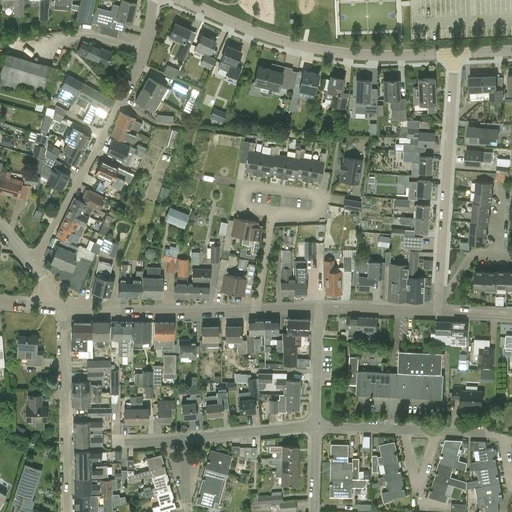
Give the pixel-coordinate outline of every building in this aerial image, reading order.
[(1,0),(2,8),(14,8),(14,17),(24,16),(24,7),(23,0),(1,0)] [(49,0),(39,0),(39,20),(48,20),(48,8),(49,8),(49,0)] [(54,0),(54,5),(60,5),(59,10),(71,11),(71,0),(54,0)] [(93,0),(80,0),(76,19),(89,22),(93,0)] [(94,6),(90,22),(101,25),(119,30),(124,31),(126,23),(131,24),(137,3),(124,0),(121,0),(120,5),(112,4),(110,10),(94,6)] [(170,36),(181,42),(174,57),(184,61),(192,44),(185,40),(189,30),(175,24),(170,36)] [(101,25),(99,33),(117,38),(119,30),(101,25)] [(201,35),(196,47),(194,51),(204,55),(200,65),(210,69),(215,58),(209,56),(216,41),(201,35)] [(77,53),(106,66),(112,53),(89,43),(87,47),(81,44),(77,53)] [(221,60),(230,64),(225,75),(237,79),(242,67),(236,65),(241,52),(227,46),(221,60)] [(0,86),(19,92),(20,90),(49,99),(58,70),(50,67),(6,53),(0,71),(0,86)] [(175,78),(179,70),(167,64),(163,73),(175,78)] [(279,65),(277,71),(258,66),(253,84),(278,90),(279,87),(287,89),(292,68),(279,65)] [(320,94),(314,93),(319,74),(303,71),(302,78),(296,76),(292,92),(313,96),(312,102),(318,103),(320,94)] [(470,92),(470,98),(477,98),(477,92),(483,91),(482,73),(477,74),(476,75),(476,77),(469,77),(470,92)] [(487,73),(482,73),(483,91),(489,91),(489,101),(503,100),(503,90),(496,90),(496,76),(488,76),(488,75),(487,73)] [(60,98),(71,104),(83,83),(68,75),(57,95),(60,97),(60,98)] [(330,76),(327,91),(325,91),(324,98),(331,100),(329,106),(345,109),(348,93),(342,92),(344,79),(330,76)] [(149,77),(142,89),(159,98),(166,87),(149,77)] [(413,105),(426,104),(427,112),(435,112),(434,78),(417,79),(418,86),(412,86),(413,105)] [(356,80),(355,101),(365,101),(365,113),(376,113),(376,101),(369,101),(370,81),(356,80)] [(398,80),(383,81),(383,100),(391,100),(391,120),(406,120),(405,97),(399,98),(398,80)] [(188,89),(173,82),(171,88),(185,95),(188,89)] [(87,102),(91,104),(98,92),(83,83),(71,104),(67,111),(75,115),(81,106),(84,108),(87,102)] [(199,91),(193,88),(187,99),(194,102),(199,91)] [(152,111),(159,98),(142,89),(135,101),(152,111)] [(92,118),(98,108),(106,113),(113,100),(98,92),(91,104),(82,120),(91,125),(94,119),(92,118)] [(294,111),(298,95),(292,94),(288,110),(294,111)] [(55,105),(53,113),(55,113),(63,117),(66,110),(55,105)] [(214,109),(210,117),(223,123),(226,114),(214,109)] [(53,118),(52,119),(60,123),(63,117),(55,113),(53,118)] [(141,124),(134,120),(134,119),(120,113),(115,124),(130,130),(131,128),(138,131),(141,124)] [(43,123),(41,130),(46,132),(47,133),(50,125),(53,118),(45,115),(43,123)] [(172,123),(173,116),(157,115),(156,121),(172,123)] [(467,143),(480,143),(486,144),(486,143),(492,143),(493,140),(498,140),(499,131),(502,132),(503,132),(503,124),(491,123),(491,129),(487,128),(480,128),(468,127),(467,143)] [(129,133),(130,130),(115,124),(110,136),(125,142),(126,139),(133,142),(136,136),(129,133)] [(337,125),(333,129),(337,134),(341,131),(337,125)] [(419,128),(406,127),(400,127),(398,137),(406,137),(406,138),(418,139),(417,145),(433,146),(433,133),(419,132),(419,128)] [(167,147),(173,149),(178,132),(172,130),(167,147)] [(27,141),(36,144),(46,147),(47,143),(49,137),(30,131),(27,141)] [(74,138),(70,136),(66,134),(63,140),(68,142),(84,150),(91,137),(78,131),(74,138)] [(106,154),(122,162),(119,169),(127,172),(133,174),(135,175),(137,170),(127,166),(133,152),(143,157),(145,153),(135,149),(130,147),(113,139),(106,154)] [(76,166),(84,150),(68,142),(64,150),(67,152),(64,160),(76,166)] [(60,150),(47,143),(46,147),(45,154),(55,159),(60,150)] [(252,175),(257,176),(261,154),(253,152),(255,143),(250,143),(245,171),(253,172),(252,175)] [(403,151),(415,151),(416,144),(403,143),(403,151)] [(32,156),(39,159),(44,160),(45,154),(46,147),(36,144),(32,156)] [(135,149),(145,153),(147,148),(145,147),(137,144),(136,147),(135,149)] [(263,174),(270,176),(275,146),(275,147),(271,146),(269,155),(261,154),(257,176),(262,177),(263,174)] [(277,178),(282,179),(286,157),(278,155),(280,147),(275,146),(270,176),(271,174),(278,176),(277,178)] [(288,177),(295,179),(300,149),(300,150),(296,150),(294,158),(286,157),(282,179),(287,180),(288,177)] [(302,181),(307,182),(311,160),(303,158),(305,150),(300,149),(295,179),(296,177),(303,179),(302,181)] [(492,152),(482,151),(466,150),(465,165),(481,166),(482,162),(492,163),(492,152)] [(418,176),(419,173),(431,174),(432,158),(420,157),(421,152),(415,151),(403,151),(403,161),(412,161),(410,175),(418,176)] [(319,162),(311,160),(307,182),(312,183),(313,181),(320,182),(326,154),(321,153),(319,162)] [(40,179),(46,182),(62,191),(70,176),(63,172),(66,166),(55,159),(45,154),(44,160),(41,174),(40,176),(41,177),(40,177),(40,179)] [(341,165),(340,172),(342,172),(340,181),(358,184),(362,161),(344,158),(343,165),(341,165)] [(509,173),(509,166),(509,159),(497,158),(496,173),(509,173)] [(33,172),(41,174),(44,160),(39,159),(36,159),(33,172)] [(95,174),(112,182),(111,185),(125,191),(133,174),(127,172),(124,179),(115,175),(118,169),(101,161),(95,174)] [(0,192),(18,198),(18,197),(26,199),(30,187),(22,184),(23,182),(10,178),(11,173),(7,172),(6,174),(0,172),(0,192)] [(40,182),(40,179),(40,177),(24,174),(24,183),(25,184),(35,186),(34,188),(39,189),(39,182),(40,182)] [(417,181),(417,182),(408,181),(408,175),(398,175),(397,183),(403,183),(403,187),(417,188),(416,196),(429,197),(430,181),(417,181)] [(476,182),(475,192),(492,194),(492,183),(476,182)] [(86,189),(81,202),(93,208),(99,211),(105,198),(86,189)] [(475,192),(475,202),(489,204),(490,204),(491,204),(492,194),(475,192)] [(88,218),(93,208),(81,202),(73,198),(68,209),(88,218)] [(359,211),(361,201),(344,198),(342,209),(359,211)] [(407,210),(408,199),(395,198),(394,208),(407,210)] [(474,202),(473,212),(489,214),(490,204),(489,204),(475,202),(474,202)] [(415,204),(415,218),(428,218),(429,205),(415,204)] [(189,215),(169,207),(164,220),(183,228),(189,215)] [(68,209),(64,217),(79,224),(84,226),(88,218),(68,209)] [(33,218),(39,220),(42,212),(36,210),(33,218)] [(488,224),(489,214),(473,212),(472,222),(472,223),(487,224),(488,224)] [(106,214),(102,225),(109,228),(114,217),(106,214)] [(78,226),(79,224),(64,217),(60,227),(80,236),(83,228),(78,226)] [(400,224),(414,225),(414,232),(427,233),(428,218),(415,218),(400,217),(400,224)] [(234,236),(242,238),(245,220),(234,218),(233,223),(227,222),(221,256),(228,257),(231,239),(233,239),(234,238),(234,236)] [(252,242),(250,254),(257,256),(262,229),(256,228),(257,223),(247,221),(247,220),(245,220),(242,238),(250,239),(250,240),(251,242),(252,242)] [(486,234),(487,224),(472,223),(472,222),(471,222),(470,233),(486,234)] [(105,236),(109,228),(102,225),(98,233),(105,236)] [(76,243),(80,236),(60,227),(56,236),(70,242),(71,241),(76,243)] [(400,236),(403,236),(413,236),(413,230),(390,229),(390,235),(393,235),(392,237),(400,238),(400,236)] [(485,244),(486,234),(470,233),(469,243),(485,244)] [(377,246),(387,247),(388,237),(379,236),(377,246)] [(403,237),(403,247),(420,248),(421,238),(403,237)] [(104,238),(103,241),(101,245),(99,251),(108,255),(114,243),(104,238)] [(72,259),(75,253),(77,247),(60,240),(58,246),(51,263),(72,271),(76,260),(72,259)] [(98,253),(99,251),(101,245),(96,243),(90,240),(86,248),(98,253)] [(307,242),(307,255),(316,256),(316,242),(307,242)] [(219,246),(211,245),(210,262),(219,262),(219,246)] [(165,248),(162,260),(168,262),(166,271),(173,273),(174,270),(177,270),(179,259),(175,258),(177,251),(169,249),(165,248)] [(293,279),(291,279),(291,268),(290,268),(290,250),(281,250),(281,262),(280,262),(280,279),(280,296),(293,296),(293,279)] [(409,251),(408,251),(408,264),(407,264),(405,301),(422,302),(423,278),(417,277),(418,251),(409,250),(409,251)] [(191,263),(200,263),(200,251),(191,251),(191,263)] [(389,276),(387,301),(405,302),(405,301),(407,264),(390,263),(390,252),(385,252),(384,266),(389,266),(389,276)] [(226,270),(228,257),(221,256),(216,286),(222,287),(221,292),(231,294),(232,295),(236,275),(228,274),(227,272),(226,270)] [(343,256),(343,271),(351,271),(351,270),(354,270),(355,256),(343,256)] [(188,260),(179,259),(177,270),(177,276),(174,278),(174,282),(173,298),(187,299),(187,283),(188,260)] [(430,269),(430,259),(421,259),(421,269),(430,269)] [(114,280),(108,279),(112,264),(99,261),(95,276),(91,292),(110,296),(114,280)] [(306,296),(306,279),(306,266),(305,266),(305,261),(293,261),(293,268),(293,279),(293,296),(306,296)] [(333,296),(334,294),(341,294),(341,268),(333,268),(333,261),(324,261),(324,287),(326,287),(326,294),(327,294),(328,296),(333,296)] [(373,290),(373,279),(379,279),(379,261),(370,261),(369,264),(369,271),(358,270),(358,276),(352,276),(352,284),(358,285),(358,290),(373,290)] [(119,270),(119,282),(118,282),(118,297),(129,298),(130,282),(125,282),(126,271),(128,271),(128,264),(121,264),(121,270),(119,270)] [(243,277),(236,275),(232,295),(233,295),(233,294),(243,296),(244,291),(250,292),(255,265),(248,264),(246,274),(245,274),(243,275),(243,277)] [(147,277),(143,277),(142,298),(162,298),(162,278),(159,277),(160,267),(147,267),(147,277)] [(192,283),(187,283),(187,299),(208,299),(208,284),(210,284),(211,269),(192,269),(192,283)] [(135,270),(135,279),(133,279),(133,282),(130,282),(129,298),(142,298),(143,277),(143,271),(135,270)] [(475,271),(474,289),(485,290),(486,272),(475,271)] [(485,290),(496,290),(497,271),(496,271),(496,272),(486,272),(485,290)] [(496,289),(507,289),(508,272),(497,271),(496,290),(496,289)] [(349,340),(361,341),(362,317),(347,316),(346,330),(349,330),(349,333),(339,332),(338,338),(349,338),(349,340)] [(366,334),(366,331),(376,331),(377,318),(362,317),(361,341),(373,341),(374,334),(366,334)] [(246,340),(246,352),(254,352),(253,336),(263,335),(263,319),(248,319),(248,334),(246,334),(246,340)] [(278,319),(263,319),(263,335),(264,335),(264,352),(270,352),(270,344),(269,335),(278,335),(278,319)] [(281,332),(282,339),(283,351),(283,352),(283,360),(283,366),(296,366),(297,346),(300,346),(301,334),(307,334),(308,320),(287,319),(286,332),(281,332)] [(87,339),(92,339),(92,322),(71,322),(71,339),(70,339),(70,351),(87,352),(87,339)] [(104,346),(105,339),(109,340),(109,322),(92,322),(92,339),(96,339),(96,346),(104,346)] [(142,347),(142,343),(151,343),(151,322),(132,323),(132,341),(132,347),(142,347)] [(173,344),(173,338),(174,323),(154,322),(154,349),(154,355),(163,355),(163,378),(176,378),(176,372),(175,372),(175,344),(173,344)] [(436,334),(436,344),(451,345),(452,322),(436,322),(436,334)] [(452,322),(451,345),(466,345),(467,323),(452,322)] [(122,355),(123,355),(122,323),(111,323),(110,340),(118,340),(118,346),(118,356),(119,356),(118,364),(122,364),(122,355)] [(127,341),(132,341),(132,323),(122,323),(123,355),(127,356),(127,341)] [(226,341),(236,341),(237,352),(246,352),(246,340),(241,340),(241,326),(226,327),(226,341)] [(218,346),(218,341),(217,327),(202,327),(202,340),(199,340),(199,347),(218,346)] [(37,337),(18,336),(17,358),(27,358),(27,365),(41,366),(42,351),(36,351),(37,337)] [(490,348),(490,340),(474,339),(473,362),(478,362),(477,368),(494,369),(495,348),(490,348)] [(186,342),(186,340),(179,340),(179,356),(188,356),(188,359),(195,359),(196,342),(186,342)] [(348,384),(357,385),(357,394),(442,398),(443,374),(442,374),(443,353),(399,351),(398,372),(358,371),(359,357),(350,357),(348,384)] [(87,371),(102,371),(111,372),(111,371),(110,371),(110,361),(87,361),(87,371)] [(153,365),(153,370),(153,384),(153,386),(161,386),(161,365),(153,365)] [(143,384),(153,384),(153,370),(142,370),(142,373),(134,373),(134,383),(143,383),(143,384)] [(479,381),(487,381),(487,371),(480,371),(479,381)] [(235,383),(248,384),(247,378),(247,374),(240,374),(240,373),(234,373),(234,382),(235,382),(235,383)] [(260,378),(259,378),(259,383),(270,383),(270,374),(260,374),(260,378)] [(254,412),(253,399),(258,399),(258,390),(259,390),(259,383),(259,378),(250,378),(247,378),(248,384),(248,392),(238,393),(239,400),(240,413),(254,412)] [(299,380),(276,380),(276,388),(283,388),(283,394),(299,394),(299,393),(300,393),(300,387),(299,387),(299,380)] [(101,385),(90,385),(90,382),(71,382),(72,394),(101,393),(101,385)] [(191,399),(191,403),(182,404),(183,419),(196,418),(194,403),(194,399),(201,398),(200,385),(189,386),(190,400),(191,399)] [(223,415),(222,409),(228,409),(226,390),(226,387),(215,388),(216,395),(206,396),(206,404),(207,417),(223,415)] [(453,387),(452,399),(461,400),(460,407),(482,408),(482,401),(484,399),(484,397),(482,395),(483,392),(463,391),(463,387),(453,387)] [(110,393),(101,393),(72,394),(72,406),(90,406),(90,402),(93,402),(102,402),(102,398),(110,398),(110,393)] [(276,409),(285,409),(298,409),(299,394),(283,394),(275,394),(275,395),(272,395),(272,400),(270,400),(269,412),(276,412),(276,409)] [(44,429),(44,421),(46,421),(46,407),(41,407),(41,396),(28,396),(28,407),(26,407),(26,421),(35,421),(35,429),(44,429)] [(124,424),(136,423),(136,397),(130,397),(130,402),(130,408),(124,409),(124,424)] [(148,408),(142,408),(142,397),(136,397),(136,423),(148,423),(148,408)] [(158,401),(158,423),(169,423),(169,413),(174,412),(174,401),(158,401)] [(111,407),(87,408),(87,416),(111,415),(111,407)] [(101,421),(89,422),(72,422),(73,434),(90,434),(90,431),(101,430),(101,421)] [(102,434),(90,434),(73,434),(73,446),(90,446),(90,447),(102,446),(102,434)] [(460,455),(458,454),(462,441),(445,440),(441,455),(440,455),(440,456),(442,457),(441,463),(439,462),(439,463),(453,467),(454,467),(466,470),(467,461),(459,459),(460,455)] [(379,445),(381,456),(378,457),(377,455),(372,455),(372,466),(378,465),(383,464),(396,460),(395,454),(398,454),(397,453),(394,442),(379,445)] [(477,442),(480,461),(470,463),(471,471),(478,469),(494,466),(493,460),(496,460),(495,458),(494,455),(497,455),(496,449),(493,449),(493,448),(486,449),(485,442),(477,442)] [(332,445),(331,463),(344,463),(344,472),(359,472),(359,471),(360,458),(352,458),(352,463),(348,463),(348,445),(332,445)] [(244,460),(250,460),(250,448),(239,447),(240,446),(232,446),(231,456),(239,456),(238,463),(244,464),(244,460)] [(277,452),(277,458),(298,458),(298,446),(282,446),(269,446),(268,452),(277,452)] [(209,462),(207,468),(226,473),(231,456),(210,450),(207,460),(206,460),(206,461),(209,462)] [(91,451),(91,452),(73,452),(74,465),(92,465),(92,462),(101,461),(101,451),(91,451)] [(127,460),(127,471),(127,482),(133,482),(151,477),(164,473),(162,467),(165,466),(164,465),(161,455),(146,459),(149,470),(134,474),(134,470),(133,470),(133,460),(127,460)] [(281,464),(281,471),(297,472),(298,458),(277,458),(269,457),(269,464),(276,464),(281,464)] [(386,474),(385,474),(383,475),(383,477),(377,478),(378,482),(381,482),(381,483),(387,481),(400,478),(399,472),(401,472),(401,470),(398,460),(396,460),(383,464),(386,474)] [(331,463),(331,478),(359,479),(359,472),(344,472),(344,463),(331,463)] [(449,484),(467,489),(467,482),(450,477),(453,467),(439,463),(436,472),(435,472),(435,473),(437,474),(436,480),(434,480),(433,481),(448,485),(449,484)] [(96,468),(92,468),(92,465),(74,465),(74,478),(92,478),(102,478),(102,477),(107,477),(107,466),(96,466),(96,468)] [(467,482),(467,489),(484,486),(497,484),(496,478),(499,477),(499,476),(498,476),(496,466),(494,466),(478,469),(480,480),(467,482)] [(14,504),(11,511),(44,511),(23,505),(25,497),(29,499),(37,472),(23,467),(11,503),(14,504)] [(195,503),(213,508),(215,502),(218,503),(226,473),(207,468),(205,468),(202,478),(201,479),(204,480),(202,486),(200,485),(197,495),(196,496),(199,497),(197,503),(195,503)] [(274,477),(281,477),(281,485),(297,485),(297,472),(281,471),(275,471),(274,477)] [(143,490),(137,492),(139,499),(156,494),(169,490),(167,484),(170,483),(169,482),(166,472),(164,473),(151,477),(154,487),(150,488),(149,487),(143,489),(143,490)] [(352,497),(352,488),(364,488),(365,479),(364,479),(359,479),(331,478),(330,497),(352,497)] [(389,500),(406,496),(404,496),(403,490),(405,489),(405,488),(404,488),(402,478),(400,478),(387,481),(389,491),(382,493),(384,503),(390,501),(389,500)] [(99,484),(91,484),(90,480),(74,481),(74,494),(91,494),(99,494),(99,484)] [(101,495),(103,495),(111,495),(111,490),(111,480),(100,480),(101,495)] [(429,497),(428,498),(446,503),(448,495),(445,495),(448,485),(433,481),(431,490),(430,490),(430,491),(432,492),(431,498),(429,497)] [(499,511),(498,503),(503,502),(502,501),(500,502),(499,496),(502,495),(502,494),(501,494),(499,484),(497,484),(484,486),(486,497),(478,498),(480,506),(484,505),(485,511),(499,511)] [(257,495),(258,504),(282,502),(281,491),(271,492),(271,495),(268,495),(264,495),(264,488),(257,488),(257,495)] [(169,511),(170,509),(176,507),(174,507),(172,502),(175,501),(174,500),(171,490),(169,490),(156,494),(160,505),(152,507),(153,511),(169,511)] [(251,504),(258,504),(257,495),(257,493),(250,493),(251,504)] [(126,494),(113,495),(113,504),(126,503),(126,494)] [(89,496),(74,497),(74,511),(95,511),(95,502),(89,502),(89,496)] [(283,511),(296,511),(295,502),(279,503),(280,511),(283,511)]
